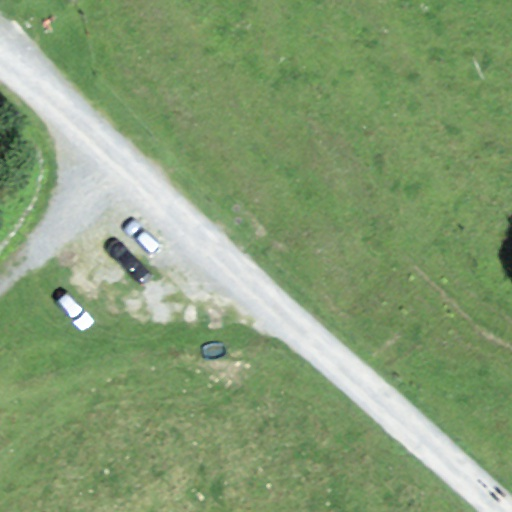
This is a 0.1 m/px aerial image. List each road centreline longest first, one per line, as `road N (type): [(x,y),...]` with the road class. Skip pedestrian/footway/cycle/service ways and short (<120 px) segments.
road 1 (track): [(511,511),(224,269),(0,45)]
road 2 (track): [(224,269),(143,376),(0,472)]
road 3 (track): [(113,159),(67,221),(0,281)]
